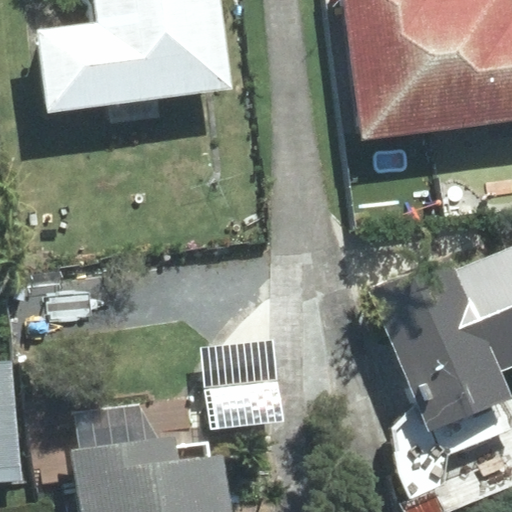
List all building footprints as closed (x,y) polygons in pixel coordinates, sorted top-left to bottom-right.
[(90,0),(95,34),(37,41),(47,111),(104,104),(221,88),(209,0),(90,0)] [(343,0),(360,131),(511,112),(511,24),(502,25),(499,0),(343,0)] [(441,264),(367,295),(423,429),(500,397),(489,371),(511,361),(511,250),(446,277),(441,264)] [(3,365),(0,365),(0,475),(9,475),(3,365)] [(169,447),(76,459),(82,511),(213,511),(207,462),(172,467),(169,447)]
